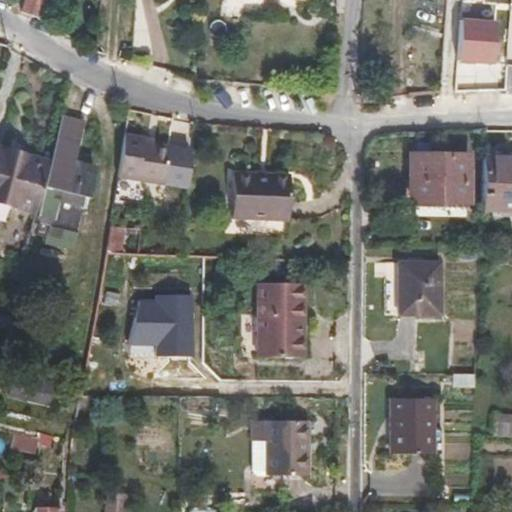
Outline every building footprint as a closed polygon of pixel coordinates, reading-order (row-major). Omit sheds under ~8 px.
[(44,0),(22,0),(18,13),(39,20),(44,0)] [(460,20),(458,60),(499,63),(501,23),(460,20)] [(80,122),(59,117),(46,162),(29,224),(47,228),(75,234),(92,172),(70,164),(80,122)] [(116,178),(148,183),(154,144),(141,142),(142,138),(123,135),(118,167),(116,178)] [(194,149),(154,144),(148,183),(189,191),(194,149)] [(0,256),(19,261),(26,234),(29,224),(46,162),(0,148),(0,256)] [(409,155),(408,200),(468,202),(468,155),(409,155)] [(480,211),(511,212),(511,166),(509,166),(510,156),(482,155),(480,211)] [(286,220),(287,181),(251,179),(252,175),(232,174),(230,218),(286,220)] [(47,228),(29,224),(26,234),(44,238),(43,244),(71,251),(75,234),(47,228)] [(118,254),(123,228),(107,226),(103,251),(117,254),(118,254)] [(475,250),(453,251),(453,260),(476,260),(475,250)] [(397,262),(397,315),(437,315),(438,263),(397,262)] [(256,284),(256,357),(302,357),(302,284),(256,284)] [(191,296),(156,297),(157,303),(139,302),(127,345),(156,345),(156,357),(190,357),(191,296)] [(50,384),(13,376),(9,395),(45,403),(50,384)] [(389,399),(388,453),(431,453),(432,399),(389,399)] [(493,413),(492,421),(504,423),(504,414),(493,413)] [(306,422),(264,421),(250,421),(249,441),(263,441),(262,474),(279,475),(306,475),(306,422)] [(492,421),(491,436),(503,437),(504,423),(492,421)] [(511,437),(511,423),(504,423),(503,437),(511,437)] [(48,453),(63,455),(63,451),(64,445),(38,439),(36,457),(47,458),(48,453)] [(19,443),(15,456),(32,461),(35,447),(19,443)] [(279,475),(262,474),(262,487),(279,488),(279,475)] [(120,511),(122,494),(105,492),(103,511),(120,511)]
